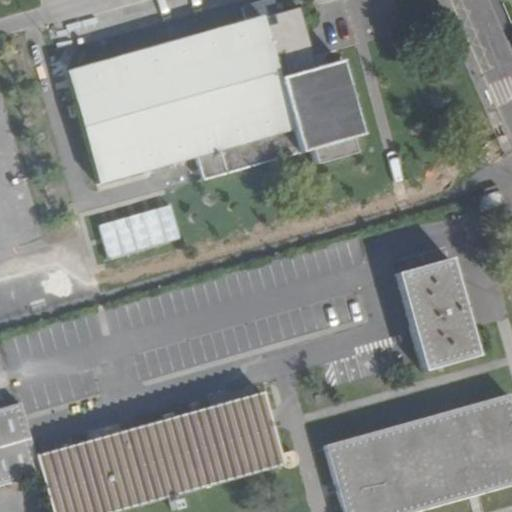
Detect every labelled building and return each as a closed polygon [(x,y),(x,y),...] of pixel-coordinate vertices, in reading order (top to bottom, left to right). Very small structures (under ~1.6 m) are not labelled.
[(260,17),(64,72),(95,185),(194,157),(201,181),(309,150),(314,165),(354,154),(349,138),(360,135),(340,62),(315,68),(298,8),(271,15),(274,25),(263,28),(260,17)] [(107,259),(180,239),(171,205),(98,226),(107,259)] [(475,357),(449,260),(395,275),(422,371),(475,357)] [(22,416),(19,404),(0,408),(0,485),(39,475),(49,511),(118,511),(281,466),(260,392),(33,455),(22,416)] [(511,416),(506,396),(324,447),(342,511),(417,511),(489,492),(511,485),(511,416)]
